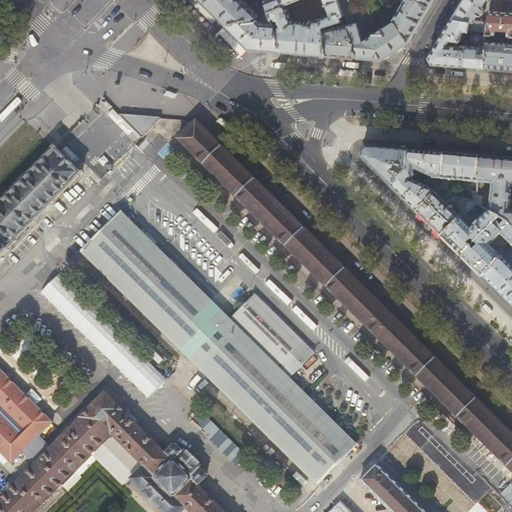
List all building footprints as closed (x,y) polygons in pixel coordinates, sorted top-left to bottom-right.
[(219,16),(202,0),(194,0),(191,3),(212,23),(219,16)] [(202,0),(219,16),(226,23),(254,15),(271,10),(267,1),(258,6),(254,3),(251,6),(244,0),(202,0)] [(275,23),(283,50),(304,51),(309,52),(326,53),(327,53),(323,28),(322,25),(332,21),(340,19),(342,18),(341,15),(344,13),(339,0),(267,0),(267,1),(271,10),(275,23)] [(339,0),(344,13),(341,15),(342,18),(343,19),(345,18),(347,24),(323,28),(327,53),(362,56),(368,57),(350,1),(349,0),(339,0)] [(355,0),(351,0),(350,1),(368,57),(382,58),(409,41),(394,18),(384,5),(380,0),(364,0),(373,26),(377,31),(370,35),(363,13),(360,14),(355,0)] [(403,0),(404,0),(394,18),(409,41),(423,18),(433,0),(403,0)] [(487,11),(491,0),(462,0),(452,17),(471,20),(488,22),(489,19),(483,18),(477,15),(479,12),(481,13),(482,13),(484,13),(485,11),(485,10),(487,11)] [(511,0),(504,0),(504,11),(490,10),(489,19),(488,22),(487,32),(495,33),(496,29),(497,27),(509,28),(508,34),(511,33),(511,0)] [(260,21),(254,15),(226,23),(227,24),(250,47),(257,47),(258,47),(260,48),(283,50),(275,23),(266,23),(266,21),(265,19),(262,19),(260,21)] [(471,20),(452,17),(447,26),(439,39),(447,44),(450,39),(467,40),(471,20)] [(488,22),(471,20),(467,40),(466,45),(464,65),(472,66),(484,67),(487,32),(488,22)] [(511,69),(511,33),(508,34),(495,33),(487,32),(484,67),(500,69),(511,69)] [(447,44),(439,39),(429,56),(433,63),(449,64),(464,65),(466,45),(467,40),(450,39),(447,44)] [(142,137),(161,119),(161,117),(134,115),(121,114),(121,113),(120,114),(120,115),(142,137)] [(216,122),(218,123),(220,124),(222,126),(224,127),(225,127),(226,127),(228,125),(229,125),(229,124),(228,123),(226,122),(224,121),(222,119),(221,119),(220,118),(220,119),(219,119),(216,121),(216,122)] [(511,433),(446,368),(196,120),(178,138),(511,469),(511,433)] [(0,257),(9,249),(8,248),(13,243),(16,240),(15,239),(80,173),(81,174),(83,172),(81,170),(80,170),(57,148),(58,147),(56,145),(53,147),(54,148),(21,181),(0,202),(0,257)] [(406,171),(408,149),(392,148),(366,145),(361,157),(376,172),(391,187),(406,171)] [(428,151),(408,149),(406,171),(414,175),(415,169),(434,178),(442,179),(445,152),(428,151)] [(463,154),(445,152),(442,179),(441,187),(447,190),(448,190),(449,180),(473,182),(471,201),(476,203),(476,196),(478,182),(480,155),(463,154)] [(511,158),(503,157),(480,155),(478,182),(491,183),(493,186),(491,212),(500,218),(509,224),(511,226),(511,212),(509,212),(511,194),(511,158)] [(419,177),(414,175),(406,171),(391,187),(402,198),(417,213),(441,187),(435,185),(431,189),(429,187),(417,182),(419,177)] [(447,190),(441,187),(417,213),(430,225),(442,237),(466,213),(476,203),(471,201),(463,197),(456,205),(454,203),(450,206),(440,196),(447,190)] [(82,251),(317,485),(357,444),(206,295),(121,211),(82,251)] [(462,257),(500,218),(491,212),(489,211),(472,228),(468,225),(472,221),(468,217),(469,216),(466,213),(442,237),(451,247),(462,257)] [(482,278),(511,246),(511,226),(509,224),(500,218),(462,257),(472,268),(482,278)] [(511,246),(482,278),(492,287),(511,307),(511,306),(511,246)] [(237,301),(248,289),(240,282),(229,294),(237,301)] [(231,318),(291,378),(315,352),(256,293),(231,318)] [(54,420),(0,367),(0,449),(13,462),(24,451),(38,436),(54,420)] [(0,511),(224,511),(198,486),(206,478),(206,474),(199,467),(200,465),(198,463),(199,463),(187,451),(187,452),(185,450),(183,452),(176,445),(172,445),(165,453),(121,410),(122,410),(104,393),(80,417),(81,418),(51,448),(36,463),(0,499),(0,511)] [(324,404),(332,412),(341,402),(333,395),(324,404)] [(24,451),(36,463),(51,448),(38,436),(24,451)] [(426,511),(377,463),(360,480),(392,511),(426,511)] [(352,511),(341,500),(329,511),(352,511)]
